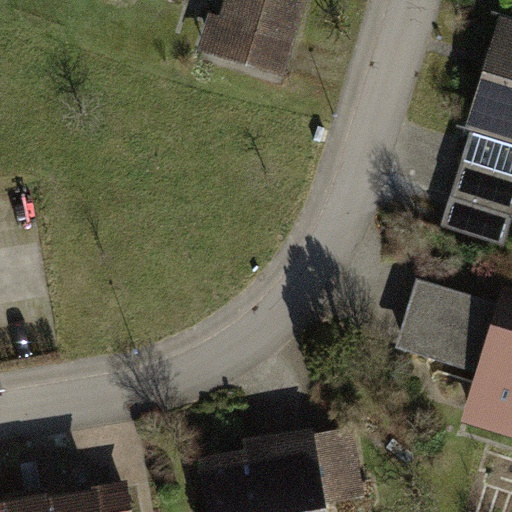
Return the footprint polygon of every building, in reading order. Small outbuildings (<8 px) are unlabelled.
[(227,0),(223,17),(215,14),(203,53),(293,79),(315,0),(227,0)] [(511,17),(503,15),(488,60),(464,132),(473,135),(511,146),(511,17)] [(511,226),(511,146),(473,135),(444,229),(505,248),(511,226)] [(511,436),(511,283),(503,281),(497,298),(415,273),(393,343),(471,368),(455,419),(511,436)] [(241,446),(195,454),(204,511),(325,511),(324,500),(312,434),(310,423),(239,435),(241,446)] [(354,428),(312,434),(324,500),(365,492),(354,428)] [(0,511),(134,511),(130,484),(97,489),(97,495),(51,503),(50,499),(42,500),(0,506),(0,511)]
